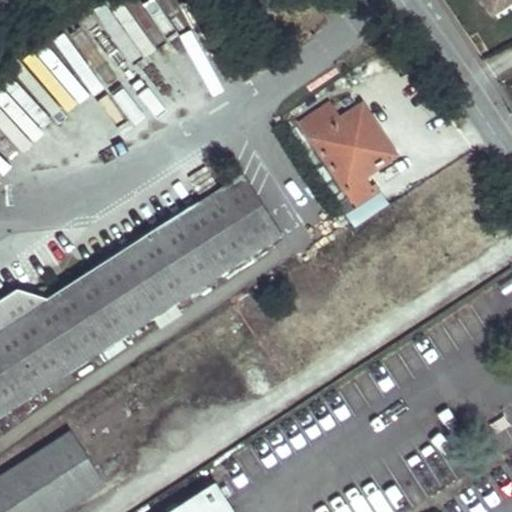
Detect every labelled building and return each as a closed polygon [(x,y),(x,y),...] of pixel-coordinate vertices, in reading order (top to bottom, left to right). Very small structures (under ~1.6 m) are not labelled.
[(336,113),(356,142),(366,135),(347,106),(336,113)] [(321,108),(290,128),(341,206),(367,189),(355,171),(379,154),(366,135),(356,142),(336,113),(327,118),(321,108)] [(0,407),(267,236),(229,180),(115,251),(102,230),(89,222),(70,246),(91,266),(46,295),(13,286),(0,293),(0,407)] [(0,511),(39,511),(89,480),(56,429),(0,464),(0,511)] [(291,511),(271,480),(222,511),(291,511)]
